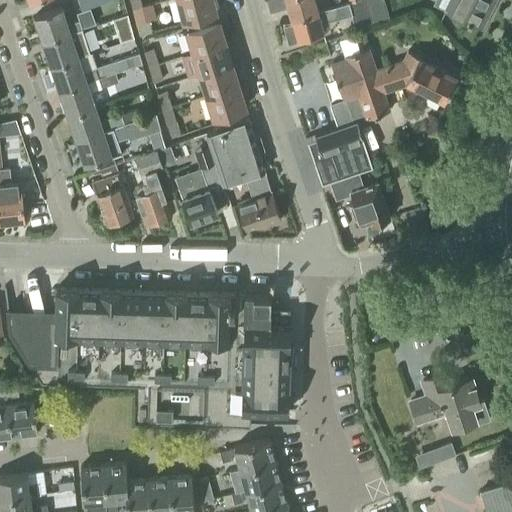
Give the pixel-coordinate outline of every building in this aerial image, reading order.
[(108,0),(80,0),(83,8),(108,0)] [(178,0),(184,18),(215,10),(212,0),(178,0)] [(291,19),(283,21),(289,41),(324,31),(321,22),(338,17),(337,15),(351,11),(355,28),(368,25),(361,0),(354,0),(347,2),(334,6),(334,5),(318,10),(318,9),(291,16),(291,19)] [(285,0),(291,16),(318,9),(315,0),(285,0)] [(450,0),(446,9),(480,25),(492,0),(450,0)] [(62,6),(34,15),(43,40),(82,27),(79,18),(67,22),(62,6)] [(144,22),(141,10),(140,6),(131,8),(135,24),(144,22)] [(194,51),(225,42),(218,20),(187,30),(194,51)] [(82,27),(43,40),(51,65),(79,56),(74,42),(86,38),(83,29),(82,27)] [(194,51),(180,55),(187,77),(200,73),(231,63),(225,42),(194,51)] [(442,99),(454,74),(406,50),(401,60),(375,68),(367,46),(345,54),(346,57),(330,62),(342,98),(345,97),(352,117),(364,113),(366,117),(389,110),(382,90),(407,82),(442,99)] [(150,68),(158,65),(153,47),(144,50),(150,68)] [(79,56),(51,65),(60,90),(87,80),(84,71),(96,67),(91,51),(79,56)] [(142,62),(138,52),(96,67),(84,71),(87,80),(98,77),(115,71),(142,62)] [(231,63),(200,73),(207,94),(238,84),(231,63)] [(158,65),(150,68),(154,82),(162,79),(158,65)] [(118,82),(115,71),(98,77),(101,87),(118,82)] [(68,114),(95,105),(87,80),(60,90),(68,114)] [(238,84),(207,94),(214,116),(245,106),(238,84)] [(162,108),(170,105),(166,90),(157,93),(162,108)] [(95,105),(68,114),(77,139),(124,123),(120,113),(101,120),(95,105)] [(170,105),(162,108),(169,134),(173,136),(178,134),(170,105)] [(124,123),(77,139),(85,163),(121,151),(117,140),(128,137),(129,139),(161,128),(155,112),(124,123)] [(245,175),(265,169),(248,116),(206,131),(217,162),(223,182),(245,175)] [(329,129),(314,134),(323,159),(330,180),(354,172),(372,165),(365,145),(357,120),(329,129)] [(217,162),(206,131),(192,135),(202,166),(217,162)] [(163,165),(158,149),(133,157),(139,173),(144,171),(148,183),(134,188),(146,222),(171,214),(155,167),(163,165)] [(0,159),(0,220),(24,218),(20,179),(0,181),(0,168),(1,168),(0,159)] [(106,222),(133,213),(115,162),(99,167),(102,176),(91,179),(106,222)] [(201,167),(175,176),(191,222),(194,221),(196,224),(205,220),(204,217),(217,213),(201,167)] [(265,169),(245,175),(252,197),(238,201),(246,227),(266,221),(267,224),(280,220),(265,169)] [(354,172),(330,180),(335,195),(336,197),(350,192),(355,205),(351,206),(356,220),(359,219),(361,224),(371,221),(371,222),(374,222),(378,224),(385,221),(388,217),(389,216),(378,181),(359,187),(354,172)] [(54,362),(30,361),(29,361),(42,380),(148,384),(147,421),(250,424),(250,409),(288,410),(289,387),(288,387),(290,345),(291,322),(269,321),(269,308),(270,308),(270,294),(253,293),(253,294),(230,293),(230,292),(207,292),(187,292),(187,291),(164,290),(164,291),(122,290),(122,289),(99,288),(99,289),(79,288),(56,287),(54,362)] [(422,380),(426,395),(410,400),(418,422),(447,412),(452,426),(474,419),(475,423),(489,419),(482,399),(479,401),(471,378),(448,385),(444,373),(422,380)] [(4,387),(6,397),(19,397),(19,387),(4,387)] [(7,406),(11,436),(28,434),(27,432),(37,431),(33,402),(7,406)] [(0,406),(0,437),(1,437),(1,435),(9,434),(9,436),(11,436),(7,406),(0,406)] [(240,468),(274,459),(268,437),(234,446),(234,448),(219,452),(222,462),(233,459),(232,456),(236,455),(240,468)] [(240,468),(225,472),(228,483),(239,480),(238,477),(242,476),(246,489),(280,480),(274,459),(240,468)] [(103,464),(106,500),(105,500),(106,511),(117,511),(117,503),(114,504),(113,499),(126,498),(127,498),(126,480),(127,480),(125,462),(103,464)] [(91,501),(105,500),(106,500),(103,464),(80,466),(83,501),(84,502),(84,511),(95,511),(95,505),(91,505),(91,501)] [(0,498),(30,495),(30,496),(45,494),(43,483),(32,485),(33,488),(29,489),(26,472),(0,475),(0,498)] [(191,475),(169,477),(171,511),(180,511),(194,511),(191,475)] [(147,479),(150,511),(171,511),(169,477),(147,479)] [(511,511),(511,478),(479,490),(486,511),(511,511)] [(150,511),(147,479),(127,480),(126,480),(127,498),(126,498),(127,511),(150,511)] [(246,489),(231,493),(234,503),(245,500),(244,497),(248,496),(252,510),(285,501),(280,480),(246,489)] [(0,511),(47,511),(46,505),(35,506),(35,509),(32,510),(30,496),(30,495),(0,498),(0,511)] [(288,511),(285,501),(252,510),(243,511),(288,511)]
